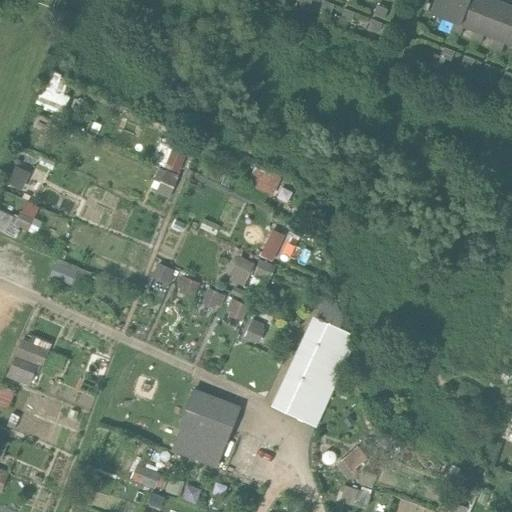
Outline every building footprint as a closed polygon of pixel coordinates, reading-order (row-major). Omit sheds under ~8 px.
[(333,3),(325,0),(323,0),(320,9),(329,13),(333,3)] [(511,5),(499,0),(436,0),(432,12),(452,20),(462,24),(474,29),(482,32),(494,37),(503,41),(511,44),(511,5)] [(386,8),(378,5),(374,14),(383,17),(386,8)] [(353,11),(343,7),(340,17),(349,20),(353,11)] [(381,22),(373,18),(369,28),(377,31),(381,22)] [(462,24),(452,20),(449,30),(459,34),(462,24)] [(482,32),(474,29),(470,39),(479,42),(482,32)] [(503,41),(494,37),(491,47),(499,50),(503,41)] [(452,50),(442,46),(439,55),(448,59),(452,50)] [(472,58),(464,55),(460,64),(468,67),(472,58)] [(493,66),(484,63),(480,72),(489,76),(493,66)] [(511,79),(511,74),(504,71),(500,80),(510,84),(511,79)] [(246,186),(273,192),(277,174),(250,168),(246,186)] [(160,170),(154,191),(169,195),(175,174),(160,170)] [(24,228),(38,208),(26,201),(13,221),(24,228)] [(266,279),(282,233),(269,229),(253,275),(266,279)] [(236,254),(224,276),(241,285),(253,263),(236,254)] [(56,257),(48,275),(80,289),(88,271),(56,257)] [(169,282),(172,269),(159,266),(156,279),(169,282)] [(209,291),(207,305),(220,307),(222,292),(209,291)] [(227,315),(240,318),(244,305),(231,302),(227,315)] [(263,345),(271,325),(250,317),(242,337),(263,345)] [(356,342),(312,322),(272,411),(316,431),(356,342)] [(26,384),(31,364),(40,366),(45,346),(15,338),(5,379),(26,384)] [(0,387),(0,404),(6,406),(9,389),(0,387)] [(238,413),(194,396),(173,451),(217,468),(238,413)] [(337,502),(365,505),(367,491),(339,488),(337,502)]
